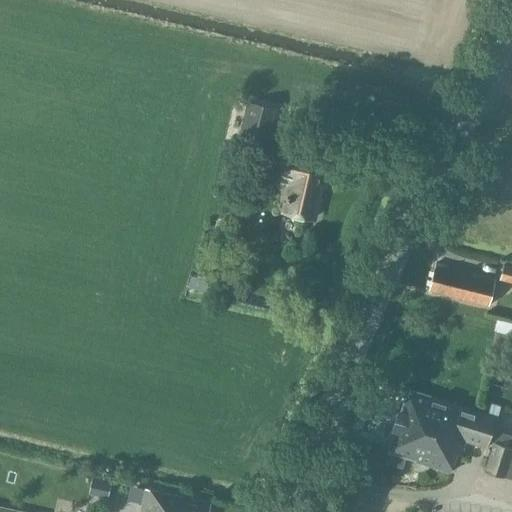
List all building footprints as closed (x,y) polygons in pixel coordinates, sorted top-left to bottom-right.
[(246,100),(239,129),(270,136),(278,108),(246,100)] [(284,210),(313,217),(327,160),(290,151),(283,181),(291,182),(284,210)] [(429,290),(489,306),(496,279),(437,262),(429,290)] [(500,280),(511,283),(511,267),(503,265),(500,280)] [(388,452),(390,452),(386,463),(403,468),(407,457),(451,471),(456,453),(461,455),(465,442),(486,448),(496,417),(498,418),(501,407),(492,404),(488,415),(408,390),(402,411),(400,410),(398,417),(394,416),(392,424),(394,425),(393,429),(395,430),(388,452)] [(511,479),(511,434),(497,430),(484,470),(511,479)] [(139,511),(208,511),(211,504),(145,488),(139,511)]
